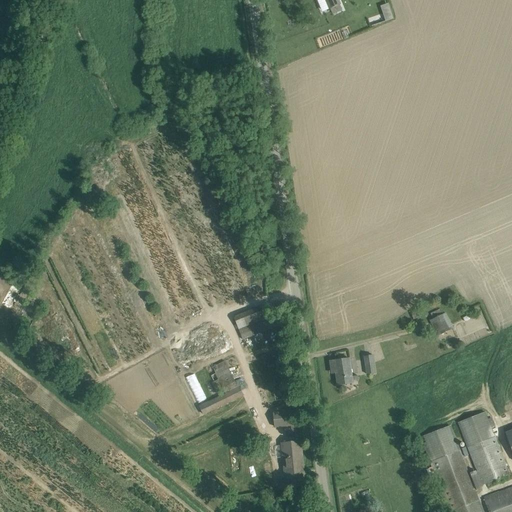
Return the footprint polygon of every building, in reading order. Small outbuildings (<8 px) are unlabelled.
[(326,0),(332,14),(342,10),(338,0),(326,0)] [(203,188),(211,184),(203,167),(194,171),(203,188)] [(234,319),(243,340),(280,325),(272,304),(234,319)] [(441,308),(430,313),(433,319),(431,320),(438,336),(446,332),(453,328),(446,314),(444,314),(441,308)] [(418,310),(410,312),(412,319),(420,316),(418,310)] [(364,357),(367,374),(376,372),(373,355),(364,357)] [(349,359),(330,361),(331,369),(335,369),(338,385),(353,383),(352,381),(359,380),(358,376),(352,377),(349,359)] [(200,407),(204,415),(243,395),(239,387),(237,388),(224,362),(213,368),(215,374),(211,376),(214,382),(212,383),(217,394),(224,390),(226,394),(200,407)] [(274,413),(275,427),(289,426),(299,425),(298,411),(288,412),(274,413)] [(485,412),(459,423),(483,485),(509,475),(494,435),(498,433),(492,418),(488,420),(485,412)] [(449,426),(424,436),(453,511),(482,511),(474,490),(482,487),(476,471),(468,474),(449,426)] [(300,442),(281,444),(284,480),(278,481),(279,489),(305,486),(300,442)] [(511,511),(511,487),(483,498),(488,511),(511,511)]
